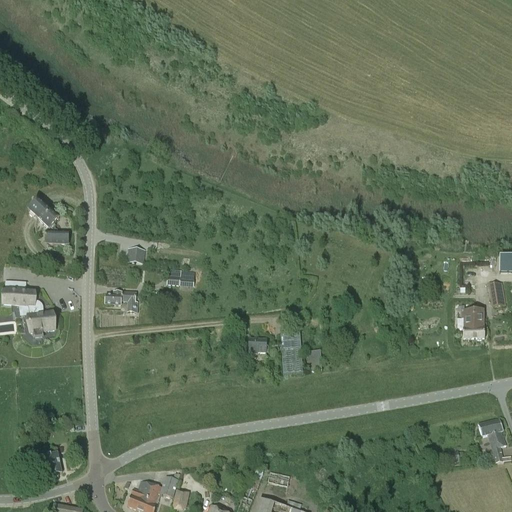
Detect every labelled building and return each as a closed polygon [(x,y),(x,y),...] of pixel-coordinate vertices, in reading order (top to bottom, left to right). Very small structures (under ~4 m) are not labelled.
[(54,226),(59,220),(38,202),(28,213),(49,231),(51,229),(52,231),(53,234),(45,233),(45,246),(68,246),(69,234),(57,234),(57,232),(55,231),(55,229),(55,227),(54,226)] [(128,250),(127,264),(144,266),(145,251),(141,251),(141,252),(128,250)] [(511,269),(511,257),(503,258),(503,270),(511,269)] [(195,274),(168,272),(167,287),(193,289),(195,274)] [(488,287),(492,310),(505,307),(501,285),(488,287)] [(42,338),(42,334),(54,332),(52,314),(43,315),(43,309),(42,306),(39,304),(36,303),(34,303),(34,295),(4,293),(4,306),(29,307),(30,317),(28,317),(30,335),(33,335),(34,339),(42,338)] [(128,304),(127,315),(137,315),(137,305),(135,304),(135,295),(113,294),(113,298),(105,297),(105,306),(121,307),(121,304),(128,304)] [(485,330),(484,330),(483,312),(463,312),(463,332),(463,341),(485,341),(485,330)] [(287,316),(287,324),(299,323),(298,316),(287,316)] [(299,337),(280,339),(283,377),(302,375),(299,337)] [(249,342),(249,356),(267,356),(267,342),(249,342)] [(320,352),(307,353),(308,374),(322,373),(320,352)] [(503,460),(500,450),(504,449),(504,448),(506,447),(502,434),(503,433),(500,421),(478,428),(482,439),(488,437),(492,452),(495,466),(504,465),(511,463),(510,458),(503,460)] [(460,464),(458,453),(441,456),(444,467),(460,464)] [(62,475),(58,455),(41,459),(33,461),(36,477),(45,475),(45,476),(51,475),(51,477),(54,477),(55,478),(59,477),(60,475),(62,475)] [(243,498),(237,511),(249,511),(253,502),(263,476),(262,476),(263,472),(253,468),(245,489),(246,489),(243,498)] [(290,479),(270,474),(268,484),(288,489),(290,479)] [(133,491),(127,509),(135,511),(155,511),(161,497),(173,500),(179,481),(180,476),(177,475),(175,482),(165,478),(162,489),(141,483),(138,492),(133,491)] [(176,491),(173,508),(186,511),(189,494),(176,491)] [(286,508),(286,510),(259,501),(255,511),(297,511),(298,511),(299,511),(301,507),(287,502),(286,508)]
